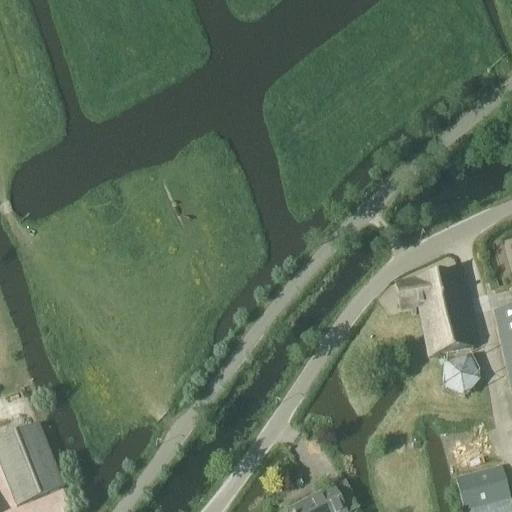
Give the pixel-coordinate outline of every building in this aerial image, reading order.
[(475,351),(475,348),(461,275),(394,289),(399,315),(418,312),(428,360),(475,351)] [(511,399),(511,312),(493,317),(511,399)] [(440,391),(463,401),(481,382),(469,361),(444,366),(440,391)] [(473,450),(490,445),(485,426),(468,430),(473,450)] [(0,467),(16,509),(64,490),(39,427),(0,441),(0,467)] [(463,511),(511,511),(511,509),(501,469),(456,481),(463,511)] [(343,511),(332,490),(290,511),(343,511)]
